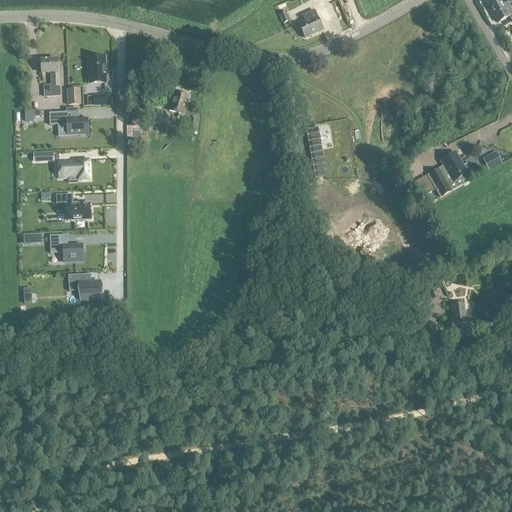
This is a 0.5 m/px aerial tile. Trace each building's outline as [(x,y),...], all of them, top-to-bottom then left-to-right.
[(511,10),(507,2),(504,4),(501,0),(484,0),(498,24),(509,17),(511,22),(511,10)] [(289,21),(285,12),(279,15),(283,23),(289,21)] [(299,24),(305,39),(323,30),(316,16),(314,13),(309,15),(311,19),(299,24)] [(105,58),(88,59),(89,85),(106,84),(105,58)] [(44,87),(45,98),(60,97),(59,73),(58,73),(57,60),(41,61),(41,74),(51,74),(52,87),(44,87)] [(67,89),(67,106),(81,106),(81,89),(67,89)] [(192,119),(192,117),(194,113),(186,110),(190,97),(175,92),(169,111),(179,114),(178,118),(189,121),(187,130),(197,132),(199,120),(192,119)] [(96,97),(97,106),(108,106),(108,97),(96,97)] [(133,116),(138,116),(151,117),(151,108),(134,107),(133,116)] [(33,112),(34,112),(34,111),(25,112),(26,122),(34,122),(34,118),(33,118),(33,112)] [(67,121),(66,113),(48,114),(49,126),(66,125),(67,137),(88,135),(87,119),(67,121)] [(132,117),(132,126),(127,126),(127,138),(134,138),(140,138),(140,134),(143,134),(143,128),(144,128),(144,117),(132,117)] [(485,165),(499,158),(493,145),(479,153),(485,165)] [(444,167),(437,170),(427,175),(440,198),(450,193),(450,194),(464,185),(462,182),(474,176),(467,164),(463,167),(456,154),(441,162),(444,167)] [(59,179),(68,179),(68,178),(78,177),(78,181),(90,180),(89,161),(77,161),(77,162),(73,162),(58,163),(59,179)] [(511,174),(496,183),(506,200),(511,196),(511,174)] [(347,200),(343,191),(332,196),(336,207),(334,208),(337,215),(339,214),(344,225),(347,224),(356,245),(368,240),(355,210),(365,206),(360,194),(347,200)] [(66,204),(66,213),(67,221),(77,221),(77,223),(85,223),(84,221),(90,221),(90,220),(92,220),(91,211),(89,211),(89,204),(82,205),(82,204),(76,204),(76,205),(71,205),(71,196),(56,196),(57,204),(66,204)] [(67,246),(67,236),(56,236),(56,244),(50,244),(50,254),(64,254),(64,263),(83,262),(82,246),(67,246)] [(367,253),(363,258),(378,274),(384,268),(374,258),(373,259),(367,253)] [(81,301),(92,301),(92,299),(100,298),(100,282),(91,283),(90,275),(68,276),(69,292),(76,292),(76,290),(80,289),(81,301)] [(438,297),(434,288),(427,290),(432,300),(438,297)] [(452,321),(453,334),(472,331),(470,319),(465,319),(463,305),(451,306),(453,320),(452,321)]
